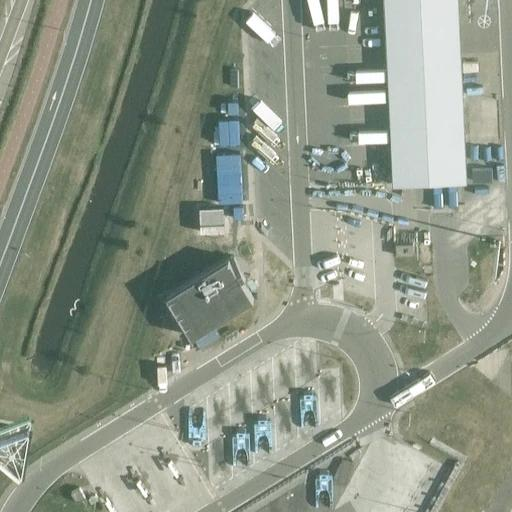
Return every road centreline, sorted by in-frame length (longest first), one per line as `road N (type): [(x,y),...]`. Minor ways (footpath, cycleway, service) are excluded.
road 1 (tertiary): [(0,266),(91,0)]
road 2 (unknown): [(299,198),(371,201),(387,217),(392,303),(364,344)]
